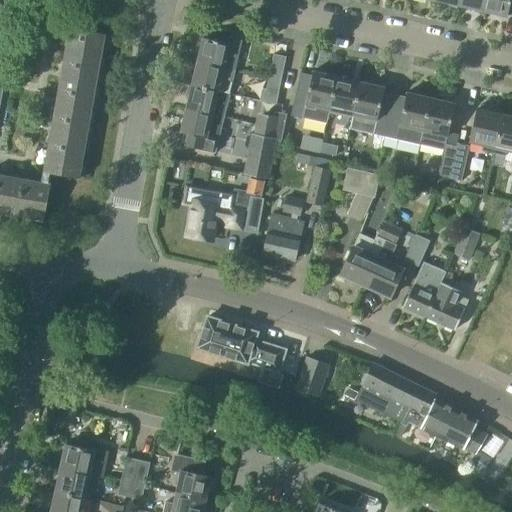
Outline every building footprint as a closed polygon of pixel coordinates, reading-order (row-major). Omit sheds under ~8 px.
[(459,0),(458,6),(482,11),(484,0),(459,0)] [(511,0),(484,0),(482,11),(506,17),(508,10),(511,10),(511,0)] [(73,37),(71,43),(103,48),(104,41),(101,41),(102,35),(105,35),(105,34),(68,28),(67,36),(73,37)] [(199,53),(197,62),(223,68),(229,44),(202,38),(202,39),(202,40),(199,52),(199,51),(198,53),(199,53)] [(64,51),(63,56),(97,62),(98,58),(101,59),(103,48),(71,43),(70,52),(64,51)] [(273,55),(268,80),(280,82),(285,57),(273,55)] [(68,64),(66,71),(97,77),(99,69),(96,68),(97,62),(63,56),(62,63),(68,64)] [(191,84),(191,85),(229,94),(234,71),(223,68),(197,62),(195,71),(194,71),(194,72),(191,84)] [(290,116),(291,116),(324,124),(335,77),(301,69),(290,116)] [(59,78),(58,85),(92,91),(93,85),(96,86),(97,77),(66,71),(65,79),(59,78)] [(328,114),(350,118),(355,97),(359,82),(335,77),(324,124),(326,124),(328,114)] [(280,82),(268,80),(266,89),(278,92),(280,82)] [(349,129),(383,137),(393,95),(382,92),(383,88),(359,82),(355,97),(350,118),(351,119),(349,129)] [(63,91),(61,100),(92,106),(94,96),(91,95),(92,91),(58,85),(57,90),(63,91)] [(188,100),(186,109),(223,118),(229,94),(191,85),(191,86),(188,98),(187,100),(188,100)] [(383,137),(418,145),(429,98),(406,93),(405,97),(393,95),(383,137)] [(454,104),(429,98),(418,145),(443,151),(437,176),(448,178),(456,147),(445,144),(454,104)] [(54,106),(53,114),(87,120),(88,113),(91,113),(92,106),(61,100),(60,107),(54,106)] [(476,110),(469,142),(483,146),(482,150),(493,153),(501,115),(492,112),(493,108),(480,105),(479,110),(476,110)] [(223,118),(186,109),(184,117),(183,117),(183,119),(180,131),(180,133),(218,142),(223,118)] [(260,115),(258,126),(275,130),(273,140),(275,140),(280,141),(286,115),(274,112),(273,118),(260,115)] [(58,119),(56,129),(87,135),(89,123),(86,123),(87,120),(53,114),(52,118),(58,119)] [(511,117),(501,115),(493,153),(505,156),(506,151),(511,152),(511,117)] [(275,130),(258,126),(256,136),(251,135),(247,159),(270,165),(275,140),(273,140),(275,130)] [(50,133),(48,143),(81,149),(83,140),(86,140),(87,135),(56,129),(55,134),(50,133)] [(53,146),(51,158),(82,164),(84,150),(81,150),(81,149),(48,143),(47,145),(53,146)] [(319,153),(335,156),(337,147),(321,143),(319,153)] [(457,143),(456,147),(448,178),(460,181),(468,146),(457,143)] [(32,186),(27,218),(32,219),(33,216),(43,217),(42,220),(43,221),(50,184),(47,183),(49,173),(79,179),(79,178),(76,177),(78,167),(81,168),(82,164),(51,158),(50,161),(45,160),(41,182),(38,182),(37,187),(32,186)] [(306,202),(322,206),(330,171),(314,167),(306,202)] [(343,190),(374,198),(379,176),(348,168),(343,190)] [(5,211),(12,212),(18,178),(10,177),(9,182),(1,181),(0,187),(0,212),(5,214),(5,211)] [(15,216),(27,218),(32,186),(22,185),(23,179),(18,178),(12,212),(15,212),(15,216)] [(246,193),(260,196),(263,182),(249,179),(246,193)] [(192,186),(189,201),(192,201),(186,236),(211,241),(215,219),(228,221),(227,227),(240,229),(243,210),(235,208),(237,195),(192,186)] [(245,216),(257,218),(260,199),(248,197),(246,207),(245,216)] [(290,219),(271,215),(262,253),(294,261),(303,222),(296,220),(297,215),(299,216),(302,200),(286,197),(283,212),(291,214),(290,219)] [(340,275),(364,286),(391,226),(382,222),(373,241),(359,235),(353,247),(340,275)] [(391,226),(364,286),(389,297),(402,269),(387,263),(401,231),(391,226)] [(453,254),(468,260),(478,234),(464,228),(453,254)] [(404,260),(417,266),(428,241),(415,235),(404,260)] [(402,307),(426,318),(441,283),(440,283),(445,272),(423,262),(412,286),(411,286),(402,307)] [(441,283),(426,318),(454,330),(468,300),(459,296),(461,292),(441,283)] [(246,364),(247,362),(277,371),(284,351),(254,341),(256,333),(207,317),(197,348),(246,364)] [(295,388),(318,396),(328,366),(306,358),(295,388)] [(432,393),(423,388),(372,364),(354,400),(399,423),(408,405),(418,410),(422,403),(430,397),(432,393)] [(408,422),(438,437),(452,409),(433,399),(436,395),(432,393),(430,397),(422,403),(418,410),(408,405),(399,423),(406,426),(408,422)] [(452,409),(438,437),(463,449),(463,448),(476,455),(486,435),(473,428),(477,421),(452,409)] [(61,460),(60,468),(90,475),(89,476),(101,478),(106,453),(64,444),(64,446),(62,459),(61,459),(61,460)] [(469,466),(482,474),(491,460),(478,452),(469,466)] [(180,471),(175,494),(204,500),(206,493),(207,493),(207,491),(209,478),(210,478),(210,477),(200,474),(202,463),(175,456),(172,470),(180,471)] [(126,458),(120,484),(131,487),(137,461),(126,458)] [(137,461),(131,487),(143,490),(149,463),(137,461)] [(54,491),(54,492),(84,498),(89,476),(90,475),(60,468),(58,476),(57,476),(57,478),(58,478),(55,491),(54,491)] [(117,495),(129,498),(131,487),(120,484),(117,495)] [(131,487),(129,498),(141,501),(143,490),(131,487)] [(51,507),(50,511),(81,511),(84,498),(54,492),(54,493),(52,506),(51,506),(51,507)] [(165,503),(162,511),(201,511),(202,510),(203,510),(203,508),(204,500),(175,494),(173,504),(165,503)] [(342,511),(318,503),(318,505),(315,511),(342,511)]
